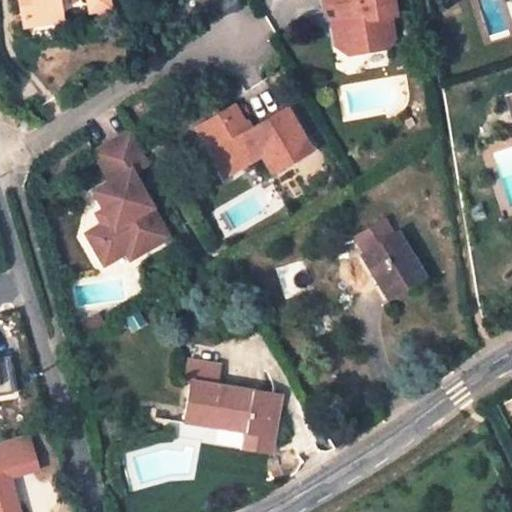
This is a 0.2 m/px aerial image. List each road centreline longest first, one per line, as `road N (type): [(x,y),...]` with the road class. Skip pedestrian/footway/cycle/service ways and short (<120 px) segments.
road 1 (residential): [(104,511),(49,362),(0,189)]
road 2 (tertiary): [(251,511),(511,351)]
